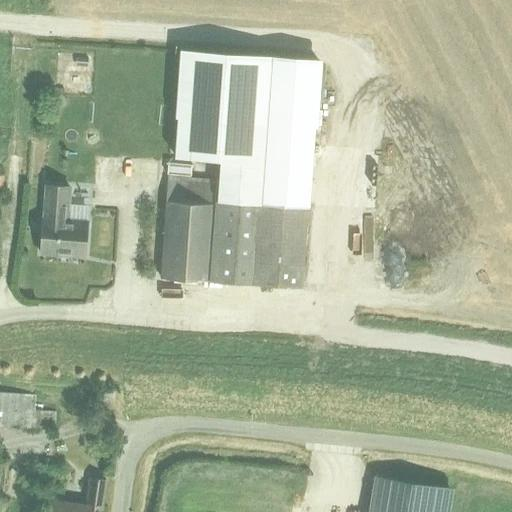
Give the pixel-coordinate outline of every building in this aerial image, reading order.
[(317,108),(321,62),(312,61),(272,58),(183,52),(175,157),(220,160),(219,180),(218,180),(168,175),(161,278),(303,287),(309,206),(310,207),(310,206),(312,187),(313,166),(317,108)] [(41,258),(85,260),(88,224),(68,224),(70,190),(47,190),(45,223),(44,223),(41,258)] [(437,222),(443,242),(452,239),(447,220),(437,222)] [(115,404),(116,391),(100,389),(99,402),(115,404)] [(0,425),(34,428),(34,427),(55,428),(56,411),(35,409),(36,394),(0,391),(0,425)] [(197,511),(307,511),(310,484),(240,476),(242,460),(205,455),(197,511)] [(50,511),(96,511),(97,507),(103,507),(106,479),(93,477),(89,504),(52,499),(50,511)] [(369,511),(450,511),(453,492),(374,479),(369,511)]
